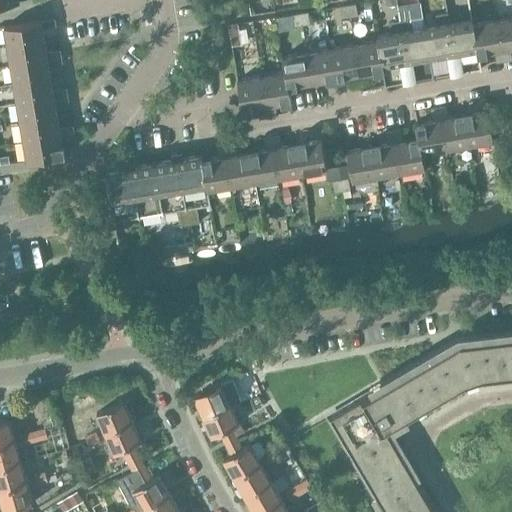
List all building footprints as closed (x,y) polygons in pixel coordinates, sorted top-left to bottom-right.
[(355,3),(348,5),(350,17),(358,15),(355,3)] [(350,17),(348,5),(340,6),(342,18),(350,17)] [(308,12),(300,13),(302,25),(310,23),(308,12)] [(437,24),(425,27),(433,76),(463,71),(460,49),(461,49),(458,34),(452,35),(451,26),(450,22),(449,22),(448,12),(436,14),(437,24)] [(302,25),(300,13),(292,14),(294,26),(302,25)] [(423,17),(399,21),(410,80),(433,76),(425,27),(423,17)] [(511,17),(497,20),(504,61),(511,60),(510,48),(511,47),(511,17)] [(4,26),(8,46),(44,40),(42,27),(56,25),(55,18),(41,21),(41,20),(4,26)] [(473,18),(471,19),(480,68),(480,69),(482,68),(479,53),(494,51),(496,62),(504,61),(497,20),(474,24),(473,18)] [(471,19),(450,22),(451,26),(452,35),(458,34),(461,49),(460,49),(463,71),(480,68),(471,19)] [(378,40),(383,70),(383,71),(385,84),(410,80),(399,21),(388,23),(390,33),(377,35),(378,40)] [(228,24),(230,36),(232,46),(240,45),(237,23),(228,24)] [(8,46),(11,65),(61,56),(60,50),(46,52),(44,40),(8,46)] [(378,40),(354,44),(359,74),(383,70),(378,40)] [(354,44),(331,48),(335,78),(359,74),(354,44)] [(331,48),(307,52),(312,82),(335,78),(331,48)] [(283,57),(285,71),(286,71),(288,86),(289,86),(312,82),(307,52),(283,57)] [(11,65),(14,84),(51,78),(49,65),(62,63),(61,56),(11,65)] [(285,71),(262,75),(269,117),(277,115),(275,104),(290,101),(290,102),(292,102),(289,87),(289,86),(288,86),(286,71),(285,71)] [(269,117),(262,75),(237,80),(243,110),(244,109),(259,106),(261,118),(269,117)] [(14,84),(17,103),(68,94),(67,88),(53,90),(51,78),(14,84)] [(17,103),(21,122),(57,115),(55,103),(69,101),(68,94),(17,103)] [(480,112),(464,115),(469,144),(494,140),(488,110),(486,99),(478,100),(480,112)] [(446,106),(438,107),(445,148),(469,144),(464,115),(448,117),(446,106)] [(418,136),(418,138),(419,138),(422,152),(445,148),(438,107),(430,108),(432,120),(417,123),(417,121),(416,122),(418,136)] [(21,122),(24,140),(74,132),(73,125),(59,128),(57,115),(21,122)] [(401,129),(393,130),(400,171),(425,167),(422,152),(419,138),(418,138),(403,140),(401,129)] [(387,143),(372,146),(377,175),(400,171),(393,130),(385,131),(387,143)] [(74,132),(24,140),(27,160),(64,154),(62,141),(75,138),(74,132)] [(279,134),(272,136),(279,177),(302,173),(297,143),(281,146),(279,134)] [(266,149),(250,151),(255,181),(279,177),(272,136),(264,137),(266,149)] [(322,139),(297,143),(302,173),(327,169),(322,139)] [(232,142),(224,144),(231,185),(255,181),(250,151),(234,154),(232,142)] [(203,158),(208,189),(231,185),(224,144),(216,145),(218,157),(203,159),(203,158)] [(377,175),(372,146),(347,150),(352,180),(377,175)] [(181,151),(177,152),(186,208),(211,203),(208,189),(203,158),(202,154),(183,158),(181,151)] [(173,159),(154,162),(163,212),(186,208),(177,152),(172,153),(173,159)] [(134,159),(129,160),(139,216),(163,212),(154,162),(135,166),(134,159)] [(106,171),(107,178),(114,220),(139,216),(129,160),(125,161),(126,167),(106,171)] [(332,178),(349,172),(345,162),(329,168),(332,178)] [(348,177),(340,178),(342,190),(350,189),(348,177)] [(107,178),(102,179),(109,221),(114,220),(107,178)] [(342,190),(340,178),(332,180),(334,192),(342,190)] [(109,221),(102,179),(95,180),(102,222),(109,221)] [(434,511),(382,423),(392,417),(392,416),(402,411),(407,419),(469,383),(473,381),(477,380),(511,375),(511,334),(464,340),(460,341),(456,343),(386,384),(387,386),(369,396),(367,397),(366,395),(330,416),(386,511),(434,511)] [(194,395),(203,415),(230,403),(221,383),(194,395)] [(247,391),(236,396),(239,404),(250,399),(247,391)] [(96,412),(105,432),(132,420),(124,400),(96,412)] [(226,437),(227,441),(235,436),(235,435),(243,431),(230,403),(203,415),(212,435),(223,430),(226,437)] [(64,422),(70,446),(82,443),(76,419),(64,422)] [(0,422),(0,444),(16,440),(10,420),(0,422)] [(128,462),(131,467),(138,463),(136,459),(130,445),(141,440),(132,420),(105,432),(114,452),(122,449),(128,462)] [(45,427),(33,430),(36,440),(48,436),(45,427)] [(36,440),(33,430),(22,434),(25,443),(36,440)] [(96,432),(85,436),(89,444),(100,439),(96,432)] [(237,441),(235,436),(227,441),(230,445),(234,452),(224,458),(234,476),(260,461),(249,443),(241,448),(237,441)] [(0,444),(0,466),(22,460),(16,440),(0,444)] [(275,448),(265,454),(269,461),(279,455),(275,448)] [(0,466),(0,489),(28,481),(22,460),(0,466)] [(234,476),(245,495),(270,480),(260,461),(234,476)] [(134,507),(136,511),(143,507),(144,508),(160,498),(161,500),(166,497),(164,494),(168,491),(159,474),(151,479),(143,465),(140,467),(138,463),(131,467),(132,471),(116,479),(132,508),(134,507)] [(46,471),(34,475),(36,482),(48,479),(46,471)] [(307,479),(297,485),(301,492),(311,486),(307,479)] [(245,495),(254,511),(257,511),(281,498),(270,480),(245,495)] [(14,507),(16,511),(29,511),(25,504),(34,501),(28,481),(0,489),(0,492),(5,510),(14,507)] [(301,492),(297,485),(286,491),(290,498),(301,492)] [(144,508),(146,511),(176,511),(180,510),(168,491),(164,494),(166,497),(161,500),(160,498),(144,508)] [(257,511),(289,511),(281,498),(257,511)]
